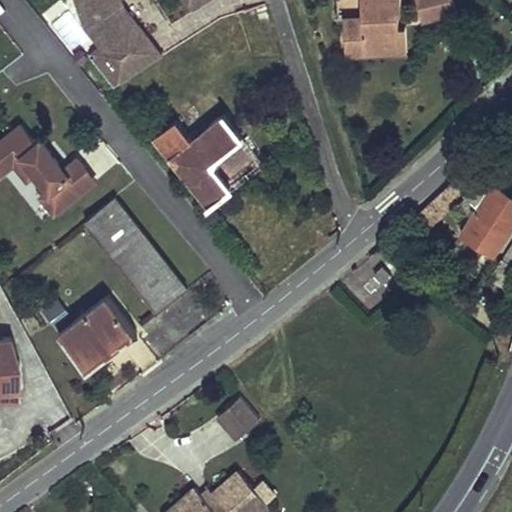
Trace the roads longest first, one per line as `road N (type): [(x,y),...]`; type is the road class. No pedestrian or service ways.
road 1 (residential): [(259,315),(4,0)]
road 2 (residential): [(259,315),(0,502)]
road 3 (residential): [(356,238),(278,0)]
road 4 (residential): [(511,96),(356,238)]
road 5 (residential): [(356,238),(259,315)]
road 6 (secondary): [(511,406),(454,511)]
